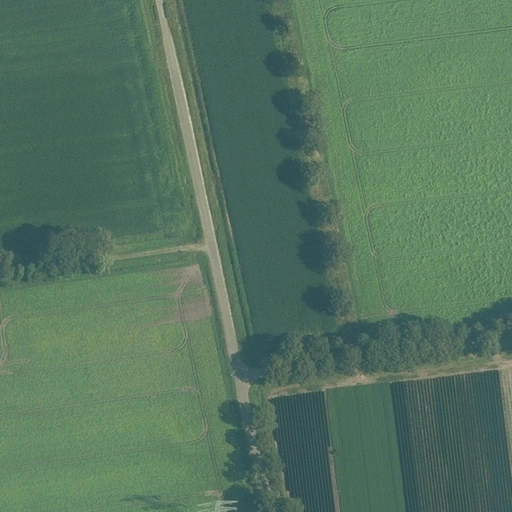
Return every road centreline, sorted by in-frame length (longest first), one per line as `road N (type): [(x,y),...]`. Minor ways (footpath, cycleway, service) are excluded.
road 1 (unclassified): [(237,377),(159,0)]
road 2 (unclassified): [(237,377),(511,342)]
road 3 (track): [(212,246),(0,275)]
road 4 (unclassified): [(271,511),(237,377)]
